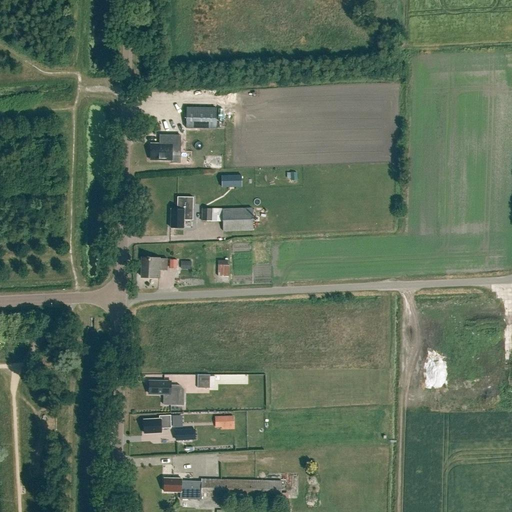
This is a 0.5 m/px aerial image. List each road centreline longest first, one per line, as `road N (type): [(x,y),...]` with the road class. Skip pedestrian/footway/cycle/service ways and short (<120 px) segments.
road 1 (unclassified): [(120,295),(511,280)]
road 2 (unclassified): [(120,295),(129,0)]
road 3 (unclassified): [(115,511),(120,295)]
road 4 (unclassified): [(0,300),(120,295)]
